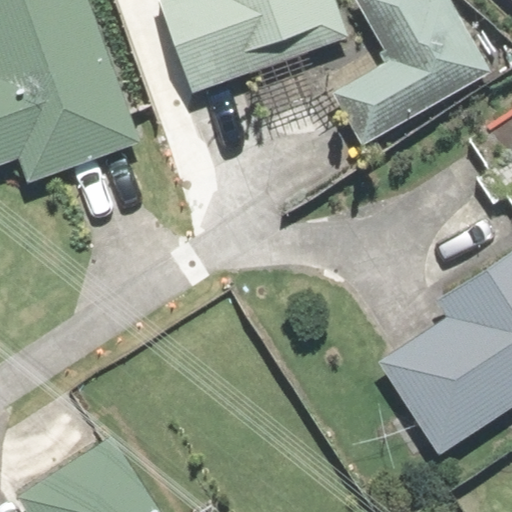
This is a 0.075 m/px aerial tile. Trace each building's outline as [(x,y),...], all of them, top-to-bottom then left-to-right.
[(132,146),(79,0),(0,0),(0,163),(10,160),(20,187),(132,146)] [(341,40),(326,0),(135,0),(123,4),(160,106),(341,40)] [(322,95),(351,148),(485,75),(443,0),(342,0),(378,64),(322,95)] [(511,0),(501,0),(511,9),(511,0)] [(366,363),(430,460),(511,405),(511,245),(424,304),(434,319),(366,363)] [(151,511),(71,389),(6,431),(0,493),(13,511),(151,511)]
